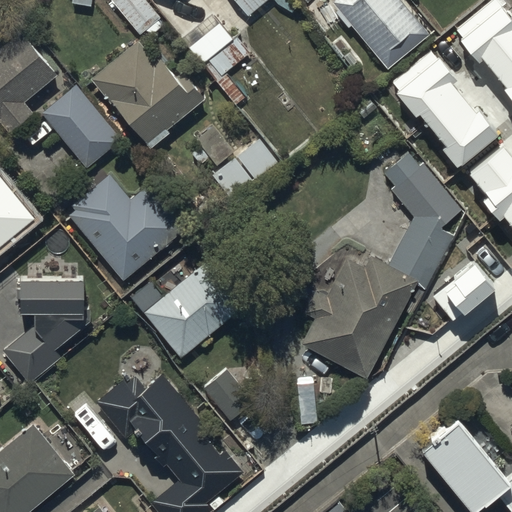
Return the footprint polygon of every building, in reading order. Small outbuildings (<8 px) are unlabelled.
[(93,0),(72,0),(72,6),(92,9),(93,0)] [(161,19),(144,0),(112,0),(111,1),(139,37),(161,19)] [(232,0),(247,19),(272,0),(232,0)] [(400,0),(338,0),(333,5),(391,77),(435,41),(400,0)] [(221,26),(189,51),(214,84),(252,54),(240,38),(233,43),(221,26)] [(22,35),(0,52),(0,127),(10,140),(35,120),(24,106),(57,79),(22,35)] [(167,134),(206,102),(184,76),(178,81),(160,60),(154,65),(138,46),(93,83),(151,153),(169,137),(167,134)] [(436,61),(396,92),(445,157),(444,158),(467,189),(509,157),(436,61)] [(77,87),(41,117),(86,172),(123,142),(77,87)] [(234,155),(214,128),(196,142),(202,150),(193,156),(201,167),(210,161),(216,168),(234,155)] [(260,140),(213,178),(232,202),(279,165),(260,140)] [(415,220),(389,269),(371,260),(365,272),(347,262),(327,299),(317,294),(305,317),(314,322),(302,347),(369,382),(420,285),(426,288),(452,238),(440,232),(463,213),(424,165),(421,168),(406,149),(379,171),(395,191),(393,192),(415,220)] [(67,217),(124,283),(188,228),(151,185),(131,203),(111,179),(67,217)] [(138,296),(131,302),(181,362),(249,305),(212,259),(201,269),(189,255),(156,282),(167,295),(150,310),(138,296)] [(0,273),(8,267),(0,256),(0,273)] [(511,259),(478,285),(488,298),(511,279),(511,259)] [(35,329),(3,354),(29,387),(61,362),(55,354),(94,323),(85,312),(85,280),(21,281),(21,322),(35,322),(35,329)] [(253,405),(227,371),(202,389),(229,424),(253,405)] [(179,482),(152,505),(157,511),(214,511),(225,503),(218,494),(242,474),(225,453),(218,459),(199,435),(207,429),(164,377),(145,392),(136,381),(128,387),(124,382),(97,404),(128,442),(135,436),(163,471),(167,467),(179,482)] [(511,475),(510,477),(458,412),(423,440),(476,505),(496,488),(511,507),(511,475)] [(34,428),(0,455),(0,511),(34,511),(76,479),(34,428)]
